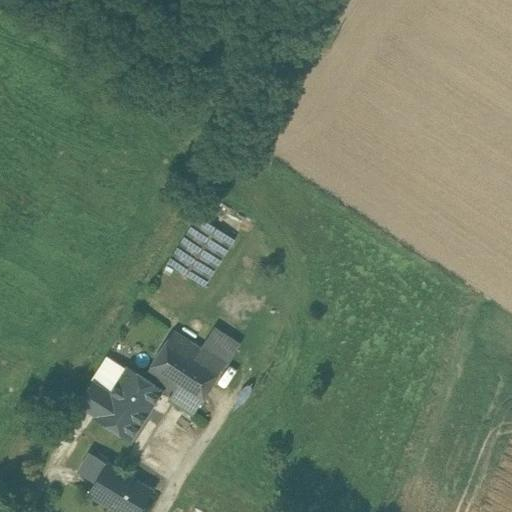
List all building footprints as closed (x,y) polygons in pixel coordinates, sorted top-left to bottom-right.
[(198,216),(169,261),(205,284),(234,238),(198,216)] [(215,326),(203,348),(225,362),(226,362),(227,363),(239,341),(215,326)] [(201,348),(174,330),(144,376),(164,389),(171,393),(169,396),(170,397),(169,399),(193,415),(226,364),(227,363),(226,362),(225,362),(203,348),(202,346),(201,348)] [(110,356),(93,381),(111,392),(128,366),(110,356)] [(96,415),(95,417),(131,440),(164,389),(144,376),(128,366),(111,392),(96,415)] [(111,392),(93,381),(79,404),(96,415),(111,392)] [(139,511),(153,491),(107,462),(89,492),(121,511),(139,511)]
